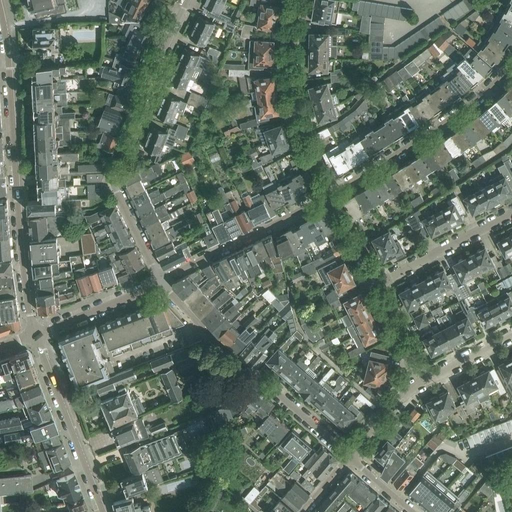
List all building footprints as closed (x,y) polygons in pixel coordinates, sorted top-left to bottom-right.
[(29,0),(30,3),(28,3),(27,5),(28,9),(30,10),(32,10),(32,11),(36,10),(38,19),(67,11),(64,0),(29,0)] [(121,16),(109,11),(109,23),(123,23),(123,20),(139,20),(141,17),(146,7),(131,0),(126,0),(122,9),(124,10),(121,16)] [(206,3),(204,6),(210,9),(207,13),(214,17),(225,22),(235,27),(242,10),(236,7),(231,17),(221,13),(223,9),(223,8),(225,3),(218,0),(205,0),(205,2),(206,3)] [(250,0),(250,4),(259,6),(259,8),(260,8),(259,16),(279,18),(280,13),(279,12),(279,6),(272,5),(272,0),(250,0)] [(313,0),(312,8),(338,12),(340,0),(314,0),(315,1),(313,0)] [(477,5),(463,0),(458,3),(465,13),(477,5)] [(495,0),(488,0),(485,2),(484,4),(488,6),(487,7),(490,8),(495,0)] [(363,15),(365,2),(359,1),(357,15),(363,15)] [(369,15),(371,3),(365,2),(363,15),(369,16),(369,15)] [(465,13),(458,3),(453,7),(460,17),(465,13)] [(482,14),(487,7),(488,6),(484,4),(475,11),(479,14),(480,13),(482,14)] [(460,17),(453,7),(448,10),(455,20),(460,17)] [(511,9),(507,7),(505,12),(497,8),(495,12),(499,14),(511,22),(511,9)] [(336,24),(338,12),(312,8),(311,15),(312,15),(312,20),(336,24)] [(455,20),(448,10),(443,14),(450,24),(455,20)] [(474,21),(479,14),(475,11),(468,16),(474,21)] [(511,22),(499,14),(497,18),(495,22),(494,24),(511,36),(511,35),(511,36),(511,35),(511,22)] [(384,23),(385,17),(381,17),(375,16),(371,15),(371,21),(384,23)] [(278,24),(279,18),(259,16),(258,21),(257,21),(256,26),(257,26),(257,27),(276,30),(277,25),(278,24)] [(214,28),(216,25),(199,17),(197,21),(196,22),(193,27),(210,35),(213,28),(214,28)] [(439,17),(434,20),(441,30),(446,27),(439,17)] [(471,22),(467,18),(460,23),(466,27),(471,22)] [(441,30),(434,20),(429,23),(436,33),(441,30)] [(147,34),(152,22),(138,23),(136,28),(134,27),(129,38),(147,46),(152,36),(147,34)] [(232,37),(235,27),(225,22),(223,27),(229,30),(226,35),(232,37)] [(243,23),(242,31),(252,32),(253,25),(243,23)] [(436,33),(429,23),(424,27),(431,37),(436,33)] [(511,36),(494,24),(488,31),(489,32),(491,34),(491,35),(506,46),(506,45),(508,43),(510,42),(511,38),(511,37),(511,36)] [(208,40),(210,35),(193,27),(191,32),(191,34),(189,38),(206,46),(208,41),(208,40)] [(349,34),(349,29),(344,27),(334,27),(334,29),(322,29),(322,33),(311,33),(311,38),(309,39),(309,42),(311,43),(311,45),(337,46),(337,33),(349,34)] [(383,35),(384,29),(370,27),(369,34),(383,35)] [(431,37),(424,27),(419,30),(426,40),(431,37)] [(61,44),(61,28),(33,29),(34,39),(31,39),(29,41),(30,46),(32,48),(34,47),(34,49),(42,48),(42,54),(66,53),(65,43),(61,44)] [(468,33),(474,38),(478,33),(471,28),(468,33)] [(448,41),(455,34),(450,29),(442,36),(447,41),(448,41)] [(426,40),(419,30),(414,34),(421,44),(426,40)] [(421,44),(414,34),(409,37),(416,47),(421,44)] [(506,46),(491,35),(488,38),(488,37),(484,42),(485,43),(485,44),(500,56),(499,55),(502,54),(504,51),(503,49),(506,46)] [(447,41),(442,36),(437,41),(443,46),(447,41)] [(469,36),(466,40),(466,41),(476,50),(479,47),(476,45),(475,44),(476,42),(469,36)] [(416,47),(409,37),(404,40),(411,50),(416,47)] [(143,56),(147,46),(129,38),(125,47),(122,46),(118,55),(135,61),(138,54),(143,56)] [(273,46),(274,41),(250,40),(249,52),(274,53),(274,47),(273,46)] [(383,46),(383,40),(369,40),(369,52),(382,53),(383,47),(383,46)] [(411,50),(404,40),(400,44),(406,54),(411,50)] [(500,56),(485,44),(480,40),(476,45),(479,47),(476,50),(492,64),(495,61),(497,60),(499,57),(499,56),(500,56)] [(406,54),(400,44),(395,47),(401,57),(406,54)] [(433,44),(428,48),(435,56),(440,52),(433,44)] [(337,57),(337,46),(311,45),(311,47),(309,48),(309,51),(310,52),(310,59),(329,59),(329,58),(329,57),(337,57)] [(210,46),(207,52),(213,55),(220,58),(221,58),(223,52),(210,46)] [(388,59),(389,47),(383,47),(382,53),(369,52),(369,59),(382,59),(388,59)] [(401,57),(395,47),(389,47),(388,59),(394,59),(401,57)] [(427,48),(420,54),(426,61),(433,56),(427,49),(427,48)] [(491,66),(471,48),(463,56),(465,58),(468,61),(483,75),(487,72),(487,70),(491,66)] [(207,59),(202,56),(185,49),(182,53),(181,54),(179,57),(180,59),(202,69),(207,59)] [(274,59),(274,53),(249,52),(249,68),(263,69),(263,65),(273,65),(273,60),(274,59)] [(105,65),(101,76),(120,81),(119,83),(115,82),(114,85),(114,86),(120,87),(136,92),(138,86),(130,83),(138,62),(135,61),(118,55),(116,54),(116,55),(114,62),(112,67),(105,65)] [(427,63),(425,60),(420,54),(413,59),(412,60),(420,69),(425,74),(427,72),(423,66),(427,63)] [(220,58),(213,55),(213,61),(221,65),(223,59),(221,58),(220,58)] [(334,69),(335,59),(335,58),(329,58),(329,59),(310,59),(310,61),(309,61),(309,65),(310,66),(310,71),(329,71),(331,71),(331,76),(342,74),(343,74),(343,69),(341,69),(341,68),(334,69)] [(483,75),(468,61),(465,58),(457,65),(459,67),(460,68),(475,83),(474,81),(477,79),(479,79),(483,75)] [(202,69),(180,59),(180,60),(178,60),(177,64),(177,65),(174,72),(190,79),(196,81),(202,69)] [(420,69),(412,60),(404,66),(404,65),(403,66),(408,71),(412,75),(420,69)] [(475,83),(460,68),(459,67),(457,65),(454,63),(446,69),(448,71),(448,70),(452,75),(466,90),(470,87),(470,84),(473,82),(475,83)] [(32,68),(33,80),(61,79),(61,72),(66,72),(66,66),(32,68)] [(401,76),(408,71),(403,66),(397,70),(401,76)] [(274,81),(273,77),(256,79),(250,76),(250,69),(229,68),(229,75),(239,76),(242,93),(251,91),(252,93),(275,89),(275,87),(276,86),(275,81),(274,81)] [(403,79),(401,76),(397,70),(388,76),(394,86),(403,80),(403,79)] [(439,77),(443,81),(457,97),(457,95),(459,93),(461,94),(466,90),(452,75),(448,70),(448,71),(439,77)] [(188,84),(190,79),(174,72),(174,73),(172,73),(171,77),(171,78),(169,82),(186,90),(189,85),(188,84)] [(342,80),(342,74),(331,76),(331,82),(342,80)] [(394,86),(388,76),(380,81),(388,92),(395,87),(394,86)] [(205,78),(203,84),(213,88),(215,83),(205,78)] [(355,96),(369,86),(369,78),(368,79),(355,96)] [(61,79),(33,80),(34,93),(62,92),(62,85),(64,85),(64,79),(61,79)] [(457,97),(443,81),(440,84),(435,88),(447,104),(452,101),(452,99),(455,96),(457,97)] [(312,97),(313,99),(332,94),(329,83),(310,88),(311,92),(310,93),(311,96),(312,97)] [(447,104),(435,88),(431,91),(426,84),(422,87),(425,92),(424,92),(438,111),(438,109),(441,107),(443,108),(447,104)] [(359,99),(364,93),(369,88),(369,86),(355,96),(359,99)] [(132,101),(136,92),(120,87),(117,95),(132,101)] [(275,90),(275,89),(252,93),(253,99),(258,98),(259,104),(277,101),(276,96),(277,96),(276,90),(275,90)] [(192,91),(189,97),(207,104),(209,98),(192,91)] [(376,97),(372,91),(364,100),(366,103),(376,97)] [(62,99),(62,92),(34,93),(34,106),(62,105),(65,105),(65,99),(62,99)] [(337,92),(332,94),(313,99),(314,101),(312,102),(313,105),(315,106),(316,110),(336,104),(340,103),(337,92)] [(438,111),(424,92),(416,97),(415,95),(413,97),(429,117),(433,114),(434,112),(436,110),(438,111)] [(132,101),(117,95),(109,93),(106,104),(128,112),(132,101)] [(506,93),(503,93),(500,97),(500,99),(498,101),(497,100),(503,106),(511,114),(511,113),(511,99),(506,93)] [(184,101),(165,94),(163,98),(160,105),(177,112),(180,105),(182,105),(184,101)] [(429,117),(413,97),(409,99),(407,96),(402,99),(405,104),(419,124),(419,122),(422,120),(424,120),(429,117)] [(207,104),(189,97),(187,103),(204,110),(207,104)] [(251,99),(241,101),(242,107),(252,106),(251,99)] [(359,113),(369,107),(366,103),(364,100),(356,109),(359,113)] [(503,106),(497,100),(496,100),(496,102),(495,104),(493,104),(488,107),(488,109),(489,109),(502,122),(503,122),(507,118),(511,114),(503,106)] [(277,101),(259,104),(255,105),(256,118),(248,120),(248,121),(240,123),(241,129),(259,124),(259,122),(270,119),(269,115),(279,114),(278,109),(279,109),(278,104),(277,104),(277,101)] [(123,124),(128,112),(106,104),(102,116),(123,124)] [(341,114),(336,104),(316,110),(316,112),(315,113),(316,117),(318,117),(319,121),(320,121),(321,125),(332,120),(341,114)] [(419,124),(405,104),(396,109),(409,130),(414,127),(414,125),(418,123),(419,124)] [(63,112),(62,105),(34,106),(35,119),(66,118),(75,118),(75,111),(63,112)] [(175,117),(177,112),(160,105),(157,112),(158,112),(157,116),(175,123),(177,118),(175,117)] [(359,113),(356,109),(347,116),(349,120),(350,120),(349,119),(359,113)] [(409,130),(396,109),(387,115),(386,115),(399,136),(399,134),(402,132),(405,133),(409,130)] [(489,109),(488,109),(485,112),(483,111),(479,114),(492,129),(494,131),(500,127),(498,125),(502,122),(489,109)] [(386,115),(387,115),(385,111),(382,113),(385,118),(384,120),(385,121),(379,125),(390,142),(394,140),(394,137),(398,135),(399,136),(386,115)] [(492,129),(479,114),(474,118),(474,120),(471,122),(472,124),(483,137),(487,134),(487,133),(492,129)] [(123,124),(102,116),(101,117),(100,116),(96,128),(109,132),(119,136),(123,124)] [(340,126),(349,120),(347,116),(337,122),(339,125),(340,126)] [(66,118),(35,119),(36,133),(63,131),(63,126),(76,125),(75,118),(66,118)] [(340,127),(339,125),(337,122),(327,127),(330,132),(340,127)] [(472,124),(471,122),(470,123),(468,122),(465,124),(465,127),(462,128),(460,128),(473,144),(477,141),(477,140),(482,137),(483,137),(472,124)] [(271,124),(255,128),(257,133),(259,133),(263,143),(268,141),(268,142),(286,136),(285,134),(286,134),(284,128),(283,128),(282,125),(272,128),(271,124)] [(189,129),(179,125),(176,130),(186,134),(189,129)] [(390,142),(379,125),(374,129),(373,128),(369,131),(379,148),(380,146),(383,144),(385,145),(390,142)] [(184,139),(186,134),(176,130),(176,131),(169,128),(167,133),(152,127),(150,132),(149,132),(147,138),(164,145),(173,148),(177,137),(184,139)] [(327,127),(318,132),(320,137),(321,138),(331,134),(330,132),(327,127)] [(473,144),(460,128),(461,130),(458,131),(456,131),(453,133),(453,135),(464,151),(470,146),(473,144)] [(64,138),(63,131),(36,133),(36,146),(64,144),(68,144),(67,137),(64,138)] [(379,148),(369,131),(366,133),(366,134),(360,138),(370,155),(374,152),(375,150),(378,148),(379,148)] [(115,146),(119,136),(109,132),(105,143),(115,146)] [(507,146),(511,141),(511,133),(503,142),(507,147),(507,146)] [(370,155),(360,138),(353,142),(348,134),(345,136),(348,141),(359,161),(359,159),(363,157),(365,158),(370,155)] [(464,151),(453,135),(449,138),(447,137),(442,141),(453,157),(459,153),(460,153),(464,151)] [(286,137),(286,136),(268,142),(272,153),(289,147),(288,143),(289,143),(287,136),(286,137)] [(146,144),(144,149),(153,153),(150,160),(159,163),(162,157),(160,157),(163,151),(162,150),(164,145),(147,138),(145,143),(146,144)] [(359,161),(348,141),(338,147),(350,167),(354,164),(355,162),(358,160),(359,161)] [(453,157),(442,141),(438,144),(437,146),(433,149),(443,165),(448,161),(448,160),(453,157)] [(497,153),(507,147),(503,142),(502,141),(493,149),(497,153)] [(113,152),(115,146),(105,143),(98,143),(98,147),(113,152)] [(61,158),(65,158),(79,157),(79,150),(64,151),(64,144),(36,146),(37,160),(58,159),(57,154),(61,153),(61,158)] [(337,145),(323,154),(328,167),(334,164),(338,172),(339,172),(342,169),(345,170),(350,167),(338,147),(337,145)] [(255,146),(244,151),(248,159),(258,153),(255,146)] [(443,165),(433,149),(432,150),(428,152),(426,152),(421,155),(432,171),(438,167),(438,168),(443,165)] [(482,154),(481,155),(483,157),(484,156),(486,160),(497,153),(493,149),(482,154)] [(190,151),(178,156),(181,163),(183,168),(184,168),(195,163),(190,151)] [(66,165),(65,158),(61,158),(61,153),(57,154),(58,159),(37,160),(38,174),(70,172),(70,171),(69,164),(66,165)] [(260,156),(263,164),(267,162),(273,160),(270,153),(260,156)] [(432,171),(421,155),(417,157),(416,160),(413,162),(423,178),(425,181),(429,178),(427,174),(432,171)] [(481,155),(472,161),(476,167),(486,160),(484,156),(483,157),(481,155)] [(294,158),(293,159),(290,160),(293,167),(296,172),(297,174),(305,193),(306,191),(308,189),(310,190),(313,188),(314,186),(315,186),(307,171),(302,174),(301,172),(297,165),(294,158)] [(423,178),(413,162),(411,161),(407,163),(407,165),(405,167),(403,166),(413,184),(418,181),(417,180),(422,177),(423,178)] [(130,196),(146,189),(145,187),(151,184),(149,180),(158,175),(157,174),(163,171),(159,163),(152,166),(151,166),(154,172),(149,174),(149,173),(128,183),(124,185),(130,196)] [(461,167),(465,173),(471,169),(467,163),(461,167)] [(511,187),(511,177),(509,171),(505,163),(498,167),(502,174),(493,179),(494,181),(503,198),(504,198),(505,198),(509,197),(509,195),(511,193),(511,189),(511,188),(511,187)] [(268,165),(265,167),(272,182),(275,180),(273,175),(268,165)] [(154,172),(151,166),(140,172),(138,167),(123,175),(128,183),(149,173),(149,174),(154,172)] [(413,184),(403,166),(402,168),(400,170),(398,169),(393,172),(404,189),(409,186),(410,186),(413,184)] [(102,181),(105,172),(106,170),(102,169),(102,170),(79,171),(70,171),(70,172),(38,174),(39,187),(66,186),(66,178),(68,178),(68,174),(87,173),(87,180),(93,182),(102,181)] [(177,174),(181,183),(187,181),(182,171),(177,174)] [(404,189),(393,172),(388,175),(388,177),(385,178),(383,177),(394,195),(399,192),(398,192),(404,189)] [(296,198),(287,180),(282,183),(280,180),(279,181),(276,174),(273,175),(275,180),(278,186),(286,202),(289,200),(291,201),(296,198)] [(305,193),(297,174),(293,177),(287,180),(296,198),(300,196),(301,194),(304,192),(305,193)] [(394,195),(383,177),(384,179),(381,181),(379,180),(376,182),(375,184),(374,185),(388,208),(389,207),(385,200),(390,196),(392,200),(393,199),(396,203),(398,202),(395,197),(394,195)] [(286,202),(278,186),(275,180),(272,182),(263,187),(266,193),(273,209),(275,208),(276,209),(280,207),(280,205),(286,202)] [(186,193),(187,193),(191,190),(187,181),(181,183),(161,193),(134,206),(139,216),(155,208),(153,204),(166,197),(183,188),(186,193)] [(503,198),(494,181),(484,186),(494,205),(501,201),(500,200),(503,198)] [(433,194),(443,188),(440,182),(430,189),(433,194)] [(463,194),(458,184),(452,188),(456,196),(457,197),(458,197),(463,194)] [(388,208),(374,185),(371,187),(369,186),(364,189),(374,206),(380,202),(382,206),(384,205),(386,209),(388,208)] [(67,192),(66,186),(39,187),(39,200),(69,199),(69,192),(67,192)] [(224,193),(225,192),(222,186),(217,189),(227,210),(221,212),(232,236),(243,231),(224,193)] [(494,205),(484,186),(474,191),(483,209),(486,207),(487,208),(494,205)] [(161,193),(158,189),(148,193),(146,189),(130,196),(134,206),(161,193)] [(191,190),(187,193),(189,197),(195,194),(193,189),(191,190)] [(369,209),(374,206),(364,189),(360,191),(359,193),(355,195),(364,212),(365,211),(366,214),(365,214),(368,219),(371,218),(372,217),(369,213),(370,212),(369,209)] [(231,190),(225,192),(224,193),(243,231),(252,226),(244,210),(242,211),(235,198),(235,199),(231,190)] [(276,215),(273,209),(265,193),(260,195),(259,193),(251,197),(249,194),(247,190),(241,193),(249,209),(248,210),(255,225),(276,215)] [(483,209),(474,191),(463,197),(473,214),(477,212),(478,213),(482,211),(482,209),(483,209)] [(364,212),(355,195),(347,200),(347,202),(346,203),(345,204),(353,218),(364,212)] [(411,201),(414,206),(424,200),(420,195),(411,201)] [(465,212),(458,197),(457,197),(456,196),(447,201),(449,204),(443,207),(452,225),(453,224),(454,225),(458,223),(458,222),(462,220),(460,215),(465,212)] [(82,212),(81,199),(69,199),(39,200),(28,201),(29,213),(62,210),(62,212),(71,212),(72,213),(82,212)] [(7,200),(0,200),(0,216),(8,216),(7,200)] [(93,216),(85,216),(89,223),(90,223),(102,217),(105,222),(120,214),(116,204),(116,205),(93,216)] [(155,208),(139,216),(144,225),(169,213),(164,204),(155,208)] [(232,236),(221,212),(218,206),(216,207),(215,206),(212,206),(209,208),(208,211),(206,212),(216,232),(220,242),(232,236)] [(452,225),(443,207),(433,213),(442,230),(443,229),(445,230),(448,228),(448,227),(452,225)] [(181,213),(179,208),(169,213),(144,225),(149,236),(165,229),(165,228),(170,226),(167,219),(181,213)] [(442,230),(433,213),(423,218),(418,209),(413,213),(418,222),(424,234),(429,231),(431,236),(435,234),(437,234),(440,232),(440,231),(442,230)] [(336,228),(328,214),(327,215),(325,213),(316,218),(324,234),(336,228)] [(418,222),(413,213),(407,217),(414,231),(415,230),(421,241),(426,238),(424,234),(418,222)] [(107,226),(97,231),(100,236),(125,223),(120,214),(105,222),(107,226)] [(0,236),(9,236),(8,216),(0,216),(0,236)] [(65,216),(64,216),(28,219),(30,239),(57,236),(57,237),(81,234),(83,233),(82,227),(74,228),(73,226),(62,227),(61,223),(66,221),(65,216)] [(310,219),(306,222),(315,240),(316,243),(321,241),(322,242),(327,240),(325,237),(324,234),(316,218),(312,220),(310,219)] [(315,240),(306,222),(301,224),(301,226),(298,227),(296,226),(296,228),(306,248),(311,245),(310,242),(315,240)] [(114,241),(130,233),(125,223),(100,236),(97,237),(99,242),(111,236),(114,241)] [(188,224),(175,231),(173,226),(166,230),(165,229),(149,236),(154,247),(191,229),(188,224)] [(306,248),(296,228),(293,230),(291,229),(285,231),(295,253),(306,248)] [(398,240),(398,239),(395,232),(392,233),(390,230),(373,240),(375,244),(374,245),(376,248),(377,248),(378,250),(394,242),(398,240)] [(415,230),(414,231),(410,233),(415,244),(421,241),(415,230)] [(295,253),(285,231),(282,233),(281,235),(276,237),(278,240),(281,255),(282,260),(295,253)] [(220,242),(216,232),(214,232),(204,237),(209,247),(220,242)] [(135,245),(130,233),(114,241),(115,245),(110,247),(101,252),(102,255),(135,245)] [(276,243),(271,234),(262,239),(274,267),(272,268),(274,272),(284,270),(282,260),(281,255),(276,257),(274,252),(278,250),(276,243)] [(0,259),(11,258),(9,236),(0,236),(0,259)] [(60,260),(57,237),(57,236),(30,239),(31,247),(29,247),(30,255),(32,255),(32,259),(33,264),(59,261),(58,261),(60,260)] [(511,253),(511,242),(508,236),(506,236),(503,237),(503,239),(498,242),(505,257),(511,253)] [(274,267),(262,239),(253,243),(260,259),(264,257),(269,269),(272,268),(274,267)] [(160,259),(197,241),(188,245),(185,240),(175,246),(172,241),(155,249),(160,259)] [(394,242),(378,250),(379,252),(378,253),(380,256),(382,256),(384,261),(395,255),(397,260),(406,255),(398,240),(394,242)] [(347,250),(343,242),(334,246),(332,247),(333,250),(336,256),(347,250)] [(260,259),(253,243),(244,248),(257,275),(262,272),(257,260),(260,259)] [(186,246),(160,259),(160,260),(165,269),(171,266),(182,261),(191,256),(186,246)] [(140,255),(136,247),(120,254),(122,258),(116,260),(113,253),(109,255),(113,262),(114,262),(116,267),(140,255)] [(257,275),(244,248),(235,252),(243,267),(247,265),(252,277),(257,275)] [(493,265),(485,249),(481,251),(479,250),(477,251),(477,253),(475,254),(483,271),(493,265)] [(333,250),(323,255),(326,261),(336,256),(333,250)] [(243,267),(235,252),(227,256),(236,273),(237,272),(240,271),(244,279),(248,277),(243,267)] [(483,271),(475,254),(473,255),(471,254),(469,255),(468,257),(465,259),(473,276),(483,271)] [(126,267),(129,272),(130,272),(145,264),(140,255),(116,267),(117,267),(114,269),(115,272),(126,267)] [(323,255),(312,261),(314,267),(315,266),(326,261),(323,255)] [(236,273),(227,256),(220,260),(229,276),(234,286),(238,284),(236,280),(240,278),(237,272),(236,273)] [(99,270),(97,264),(96,259),(92,260),(94,265),(86,268),(85,268),(93,292),(103,288),(104,287),(99,270)] [(465,280),(473,276),(465,259),(462,260),(460,260),(459,261),(458,262),(454,265),(458,274),(454,277),(460,289),(460,290),(465,298),(471,295),(480,290),(478,287),(471,291),(467,283),(466,283),(465,280)] [(0,275),(14,275),(12,260),(0,261),(0,275)] [(229,276),(220,260),(212,263),(222,279),(229,289),(234,286),(229,276)] [(60,272),(59,261),(33,264),(34,277),(60,273),(60,272)] [(316,269),(315,266),(314,267),(312,261),(301,266),(303,270),(302,270),(305,276),(317,271),(316,270),(316,269)] [(316,269),(316,270),(317,271),(325,286),(333,281),(350,272),(348,267),(346,267),(344,262),(335,267),(332,261),(316,269)] [(511,266),(510,262),(503,265),(508,274),(511,272),(511,266)] [(114,273),(115,272),(114,269),(113,265),(99,270),(104,287),(105,287),(105,288),(107,289),(109,289),(109,286),(117,283),(114,273)] [(215,273),(210,265),(203,268),(209,277),(215,273)] [(508,274),(503,265),(496,269),(497,272),(494,274),(497,280),(508,274)] [(93,292),(85,268),(86,268),(85,266),(75,270),(77,283),(82,296),(93,292)] [(305,276),(302,270),(291,275),(294,282),(305,276)] [(434,275),(433,276),(442,292),(449,289),(455,292),(460,290),(460,289),(454,277),(453,277),(451,273),(446,276),(443,270),(439,273),(437,272),(435,273),(434,275)] [(67,276),(66,271),(60,272),(60,273),(34,277),(36,286),(54,283),(54,278),(67,276)] [(199,277),(201,275),(197,271),(173,282),(173,286),(177,291),(193,280),(198,275),(199,277)] [(132,278),(130,272),(129,272),(118,277),(120,283),(132,278)] [(353,277),(350,272),(333,281),(336,287),(326,295),(330,302),(339,298),(348,293),(346,288),(355,283),(352,279),(353,277)] [(0,275),(0,286),(15,286),(14,275),(0,275)] [(198,285),(196,282),(202,277),(201,275),(199,277),(198,275),(193,280),(177,291),(183,298),(198,285)] [(210,285),(219,280),(216,275),(207,281),(207,282),(201,287),(198,285),(183,298),(189,304),(203,291),(210,286),(210,285)] [(442,292),(433,276),(431,276),(430,276),(426,278),(426,279),(421,282),(429,299),(432,297),(434,302),(444,297),(442,292)] [(511,286),(507,278),(502,280),(506,288),(511,286)] [(195,311),(210,297),(207,295),(220,283),(219,280),(210,285),(210,286),(203,291),(189,304),(195,311)] [(479,286),(478,287),(480,290),(485,287),(487,286),(483,281),(478,284),(479,286)] [(429,299),(421,282),(417,284),(415,283),(412,285),(412,287),(411,287),(419,304),(429,299)] [(59,290),(68,287),(67,283),(57,285),(54,286),(54,283),(36,286),(37,295),(54,292),(59,291),(59,290)] [(0,298),(17,297),(15,286),(0,286),(0,298)] [(248,291),(248,290),(247,288),(246,287),(245,286),(240,291),(240,292),(243,295),(248,291)] [(419,304),(411,287),(409,288),(408,287),(404,289),(404,291),(400,293),(408,309),(409,308),(411,312),(415,309),(414,307),(419,304)] [(488,294),(485,287),(480,290),(483,297),(488,294)] [(223,297),(228,292),(225,289),(213,301),(210,297),(195,311),(201,317),(215,304),(224,297),(223,297)] [(275,296),(268,289),(262,294),(271,303),(277,297),(275,296)] [(54,292),(37,295),(38,303),(59,300),(74,296),(72,291),(59,295),(59,291),(54,292)] [(507,291),(496,297),(497,297),(506,315),(507,315),(509,316),(511,313),(511,293),(511,291),(508,292),(507,291)] [(207,323),(221,310),(219,307),(232,295),(229,292),(229,293),(228,292),(223,297),(224,297),(215,304),(201,317),(207,323)] [(288,293),(275,296),(277,297),(280,301),(282,302),(284,304),(289,299),(288,293)] [(349,313),(366,304),(365,304),(366,302),(364,299),(363,299),(360,294),(344,302),(349,313)] [(59,300),(38,303),(39,312),(45,311),(45,312),(50,312),(50,311),(57,310),(61,308),(61,303),(63,302),(77,299),(76,298),(80,297),(81,297),(80,295),(74,296),(59,300)] [(19,315),(17,297),(0,298),(0,317),(2,317),(19,315)] [(238,302),(239,301),(235,297),(232,300),(235,304),(224,313),(221,310),(207,323),(212,330),(226,317),(237,308),(235,305),(239,302),(238,302)] [(497,297),(486,302),(496,321),(501,318),(502,319),(506,317),(505,316),(506,315),(497,297)] [(342,303),(339,298),(330,302),(333,308),(342,303)] [(469,307),(465,298),(460,301),(464,310),(462,316),(462,317),(456,321),(465,338),(466,337),(467,338),(471,336),(471,334),(475,332),(471,323),(476,321),(469,307)] [(294,313),(290,300),(278,311),(286,320),(294,313)] [(185,324),(168,306),(165,308),(162,301),(151,305),(160,329),(170,325),(172,329),(185,324)] [(218,336),(232,322),(230,320),(239,311),(237,309),(243,304),(240,301),(239,301),(238,302),(239,302),(235,305),(237,308),(226,317),(212,330),(218,336)] [(469,307),(476,321),(481,318),(486,326),(491,324),(492,325),(495,323),(495,321),(496,321),(486,302),(476,308),(471,306),(469,307)] [(371,315),(366,304),(349,313),(343,316),(348,326),(371,315)] [(160,329),(151,305),(141,309),(150,333),(160,329)] [(305,308),(298,310),(300,318),(308,314),(305,308)] [(150,333),(141,309),(131,313),(140,337),(150,333)] [(424,312),(413,318),(416,324),(427,318),(424,312)] [(437,312),(434,314),(440,325),(443,323),(440,317),(437,312)] [(140,337),(131,313),(121,317),(129,340),(140,337)] [(253,314),(248,319),(253,324),(258,319),(253,314)] [(311,319),(308,314),(300,318),(302,324),(311,319)] [(465,338),(456,321),(451,324),(446,314),(440,317),(443,323),(445,323),(446,326),(444,327),(453,344),(459,341),(460,341),(463,340),(463,338),(465,338)] [(21,329),(19,315),(2,317),(0,317),(0,335),(16,330),(21,329)] [(354,336),(376,325),(371,315),(348,326),(347,326),(352,337),(354,336)] [(129,340),(121,317),(111,320),(119,344),(129,340)] [(232,322),(218,336),(228,344),(241,331),(240,330),(243,326),(239,322),(240,321),(236,318),(232,322)] [(430,324),(427,318),(416,324),(419,329),(430,324)] [(253,324),(248,319),(244,324),(246,326),(248,329),(252,325),(253,324)] [(311,319),(302,324),(309,337),(313,341),(322,337),(312,319),(311,319)] [(119,344),(111,320),(100,324),(101,325),(106,340),(109,348),(119,344)] [(103,342),(106,340),(101,325),(97,326),(96,324),(60,338),(59,339),(59,341),(63,351),(62,351),(65,358),(66,357),(68,363),(71,370),(69,370),(72,376),(73,376),(78,388),(96,381),(115,374),(110,360),(105,362),(103,358),(108,356),(106,349),(103,342)] [(246,326),(241,331),(228,344),(237,351),(250,339),(258,331),(252,325),(248,329),(246,326)] [(376,326),(376,325),(354,336),(359,346),(351,350),(354,356),(357,354),(361,352),(361,353),(366,350),(363,345),(381,335),(379,331),(380,329),(378,326),(376,326)] [(444,327),(434,332),(433,333),(442,349),(444,349),(445,349),(448,348),(448,346),(453,344),(444,327)] [(247,342),(237,351),(239,353),(248,360),(268,336),(272,331),(269,328),(255,343),(251,340),(250,339),(247,342)] [(293,333),(301,340),(303,335),(297,329),(295,331),(293,333)] [(433,333),(434,332),(433,330),(422,335),(432,355),(436,352),(437,353),(441,351),(441,350),(442,349),(433,333)] [(268,336),(248,360),(256,367),(268,354),(264,351),(277,335),(272,331),(268,336)] [(323,338),(315,342),(318,347),(320,346),(323,351),(335,345),(332,339),(326,342),(323,338)] [(276,368),(288,355),(283,350),(284,350),(286,349),(288,347),(288,345),(291,342),(288,339),(287,340),(280,347),(279,347),(267,360),(276,368)] [(370,357),(366,370),(387,375),(389,368),(387,367),(388,363),(387,363),(389,355),(371,351),(370,357)] [(0,373),(2,373),(32,363),(28,354),(25,355),(24,352),(0,360),(0,373)] [(174,364),(170,353),(150,361),(154,371),(161,369),(162,373),(161,373),(172,402),(184,397),(173,368),(170,369),(169,366),(174,364)] [(285,376),(297,362),(288,355),(276,368),(279,371),(279,373),(282,376),(284,375),(285,376)] [(297,362),(285,376),(285,378),(288,380),(290,380),(294,383),(305,370),(308,366),(305,364),(299,359),(297,362)] [(511,379),(511,363),(510,359),(508,360),(507,359),(504,361),(504,362),(499,364),(501,367),(496,370),(511,398),(511,383),(510,380),(511,379)] [(38,380),(32,363),(2,373),(4,378),(8,377),(9,380),(10,379),(13,387),(13,388),(21,386),(38,380)] [(301,392),(314,377),(317,374),(311,369),(308,366),(305,370),(294,383),(297,386),(296,387),(301,392)] [(115,374),(96,381),(102,396),(111,393),(117,390),(115,385),(124,382),(137,377),(133,367),(126,370),(115,374)] [(480,374),(478,375),(488,392),(498,386),(502,393),(506,390),(494,367),(489,370),(489,369),(484,371),(483,371),(480,372),(480,374)] [(385,383),(387,375),(366,370),(364,382),(382,386),(383,382),(385,383)] [(472,378),(469,380),(480,402),(490,397),(488,392),(478,375),(477,376),(475,375),(472,377),(472,378)] [(314,377),(301,392),(310,399),(323,385),(326,381),(325,381),(322,378),(319,382),(314,377)] [(0,403),(0,411),(18,407),(22,405),(22,406),(45,397),(38,380),(21,386),(13,388),(13,387),(6,389),(10,399),(8,401),(0,403)] [(480,402),(469,380),(467,381),(465,380),(462,382),(462,384),(458,386),(465,399),(460,401),(461,404),(467,414),(477,409),(475,404),(480,402)] [(323,385),(310,399),(314,403),(315,403),(319,406),(331,392),(334,389),(331,386),(326,381),(323,385)] [(112,396),(102,401),(107,413),(112,425),(113,424),(114,428),(139,418),(138,414),(146,410),(141,399),(140,396),(133,399),(128,388),(127,389),(126,385),(125,385),(124,382),(115,385),(117,390),(111,393),(112,396)] [(369,386),(366,390),(365,390),(373,397),(376,392),(369,386)] [(254,411),(266,397),(258,389),(247,402),(250,405),(246,410),(241,406),(235,413),(239,416),(241,414),(243,416),(248,411),(249,412),(250,412),(252,409),(254,411)] [(456,406),(448,391),(444,394),(443,392),(437,396),(446,414),(453,410),(454,413),(458,411),(461,416),(461,415),(463,419),(468,416),(467,414),(461,404),(456,406)] [(328,413),(340,400),(331,392),(319,406),(323,409),(323,411),(326,413),(327,413),(328,413)] [(361,392),(356,398),(361,402),(363,404),(368,398),(366,396),(361,392)] [(340,400),(328,413),(328,414),(328,416),(331,418),(333,418),(336,421),(348,407),(352,402),(356,398),(352,394),(349,399),(344,404),(340,400)] [(446,414),(437,396),(430,399),(431,400),(427,402),(427,403),(422,405),(425,412),(427,413),(431,411),(435,419),(437,419),(440,422),(448,418),(446,414)] [(53,417),(45,397),(22,406),(25,413),(27,413),(29,417),(20,419),(19,416),(0,419),(0,431),(22,427),(23,428),(26,427),(26,428),(27,427),(53,417)] [(264,417),(274,404),(266,397),(254,411),(252,409),(250,412),(256,417),(259,413),(264,417)] [(356,425),(364,415),(364,414),(356,407),(353,411),(348,407),(336,421),(345,429),(346,428),(347,429),(348,429),(352,423),(354,425),(356,425)] [(415,408),(408,416),(413,421),(420,412),(415,408)] [(249,413),(249,412),(248,411),(243,416),(248,420),(252,415),(249,413)] [(266,436),(281,419),(279,418),(279,417),(277,415),(276,415),(272,411),(257,428),(266,436)] [(19,431),(0,433),(0,443),(5,443),(33,437),(40,436),(55,430),(57,429),(53,417),(27,427),(29,433),(21,434),(21,432),(19,432),(19,431)] [(114,428),(120,444),(128,440),(129,443),(153,433),(168,429),(165,421),(151,427),(149,423),(145,425),(142,417),(139,418),(114,428)] [(402,423),(409,429),(410,429),(414,423),(407,417),(402,422),(403,422),(402,423)] [(282,421),(281,419),(266,436),(276,443),(290,427),(285,423),(285,422),(283,420),(282,421)] [(505,421),(500,423),(504,435),(509,433),(505,421)] [(500,423),(494,426),(498,437),(504,435),(500,423)] [(494,426),(488,428),(493,439),(498,437),(494,426)] [(488,428),(483,430),(487,441),(493,439),(488,428)] [(183,429),(126,451),(126,452),(128,456),(135,471),(149,465),(184,450),(189,448),(184,438),(187,437),(183,429)] [(195,440),(197,445),(221,435),(219,429),(208,434),(207,432),(194,438),(195,440)] [(409,429),(410,429),(409,429),(401,439),(392,449),(385,464),(381,473),(388,480),(406,458),(404,456),(419,438),(409,429)] [(38,451),(60,443),(55,430),(40,436),(33,437),(38,451)] [(287,455),(302,438),(293,430),(279,446),(284,451),(283,452),(287,455)] [(483,430),(477,432),(482,443),(487,441),(483,430)] [(477,432),(472,434),(476,445),(482,443),(477,432)] [(392,449),(401,439),(394,433),(383,446),(382,445),(378,449),(375,452),(375,453),(376,454),(375,455),(385,464),(392,449)] [(472,434),(466,436),(471,448),(476,445),(472,434)] [(291,458),(283,468),(288,473),(297,463),(311,446),(302,438),(287,455),(291,458)] [(60,443),(38,451),(40,458),(46,472),(70,463),(62,442),(60,443)] [(313,448),(302,460),(310,467),(303,475),(306,478),(313,470),(329,452),(328,451),(321,445),(316,451),(313,448)] [(421,464),(422,465),(431,454),(430,453),(423,447),(416,456),(419,459),(415,464),(411,462),(407,467),(406,466),(394,481),(402,488),(414,473),(414,472),(421,464)] [(511,459),(508,448),(502,450),(507,463),(511,461),(511,459)] [(199,450),(179,455),(181,463),(200,459),(199,450)] [(502,450),(497,452),(501,464),(502,465),(507,463),(502,450)] [(337,459),(329,452),(313,470),(323,479),(338,462),(337,459)] [(497,452),(491,455),(496,466),(501,464),(497,452)] [(491,455),(486,457),(488,463),(490,468),(496,466),(491,455)] [(273,470),(276,465),(274,463),(267,457),(263,461),(273,470)] [(476,459),(472,463),(481,471),(485,467),(488,463),(486,457),(477,460),(476,459)] [(158,466),(150,469),(122,479),(128,494),(135,491),(146,487),(164,480),(158,466)] [(509,467),(501,470),(503,476),(511,473),(509,467)] [(427,469),(407,492),(411,495),(415,499),(419,502),(431,488),(438,479),(427,469)] [(497,470),(490,472),(492,480),(500,478),(497,470)] [(256,485),(268,480),(264,471),(252,476),(256,485)] [(293,485),(277,471),(273,476),(277,480),(281,483),(302,502),(309,494),(295,481),(293,485)] [(346,476),(335,489),(344,496),(360,479),(357,476),(352,472),(349,472),(346,476)] [(83,496),(74,473),(59,479),(56,480),(56,481),(58,487),(56,490),(57,495),(61,496),(62,496),(64,502),(64,503),(83,496)] [(31,474),(0,477),(0,493),(33,491),(32,483),(31,474)] [(273,476),(269,480),(274,484),(277,480),(273,476)] [(490,476),(484,484),(491,490),(492,490),(491,482),(490,476)] [(315,487),(306,478),(301,484),(311,492),(315,487)] [(361,511),(377,494),(360,479),(339,502),(342,505),(336,511),(361,511)] [(431,488),(419,502),(429,511),(449,488),(438,479),(431,488)] [(302,502),(281,483),(278,488),(285,493),(281,497),(295,510),(302,502)] [(266,485),(260,491),(258,493),(262,496),(269,488),(266,485)] [(254,486),(251,490),(257,495),(258,493),(260,491),(254,486)] [(149,493),(146,487),(135,491),(137,497),(149,493)] [(449,488),(429,511),(430,511),(446,511),(457,499),(459,497),(449,488)] [(335,489),(322,504),(330,510),(331,511),(336,511),(342,505),(339,502),(344,496),(335,489)] [(454,511),(462,503),(461,502),(469,493),(465,489),(459,497),(457,499),(446,511),(454,511)] [(377,494),(361,511),(382,511),(390,504),(377,494)] [(76,511),(87,508),(83,496),(64,503),(64,502),(57,504),(57,511),(76,511)] [(293,511),(294,511),(280,499),(277,502),(271,496),(267,500),(274,507),(274,508),(279,511),(293,511)] [(134,497),(114,502),(116,511),(151,511),(150,505),(142,507),(140,502),(135,503),(134,497)]
